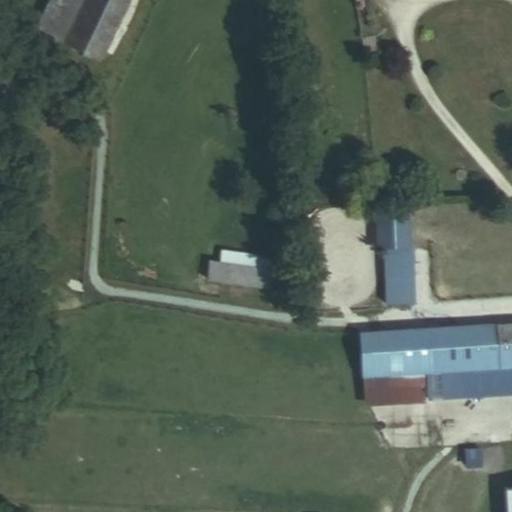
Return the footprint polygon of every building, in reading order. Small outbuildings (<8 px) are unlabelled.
[(87,0),(36,0),(25,25),(67,45),(87,0)] [(128,0),(87,0),(67,45),(100,60),(128,0)] [(408,196),(378,199),(378,243),(409,243),(408,196)] [(221,247),(219,258),(270,265),(271,254),(221,247)] [(219,258),(210,256),(206,277),(268,286),(271,266),(270,265),(219,258)] [(511,324),(479,327),(482,369),(443,371),(445,401),(511,395),(511,324)] [(479,327),(384,334),(389,405),(445,401),(443,371),(482,369),(479,327)] [(384,334),(362,335),(366,378),(363,379),(367,407),(389,405),(384,334)]
